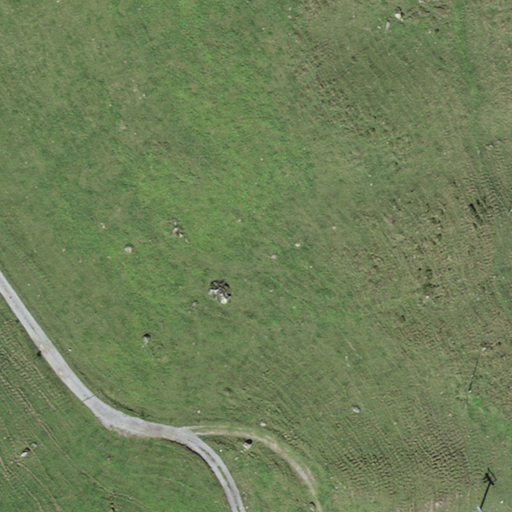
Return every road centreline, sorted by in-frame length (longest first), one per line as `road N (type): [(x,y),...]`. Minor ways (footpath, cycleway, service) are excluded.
road 1 (track): [(235,511),(219,472),(189,441),(134,433),(94,410),(0,278)]
road 2 (track): [(317,511),(286,459),(260,440),(210,433),(189,441)]
